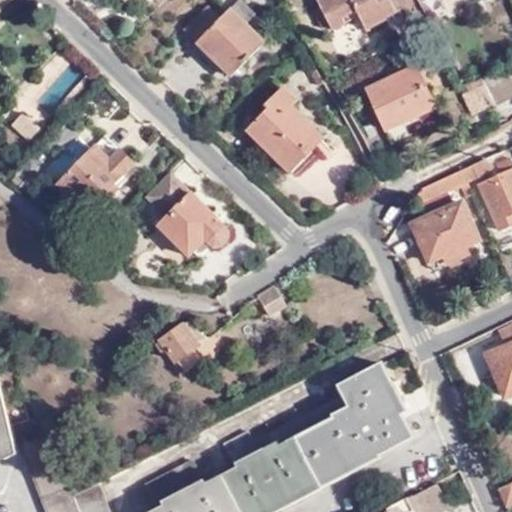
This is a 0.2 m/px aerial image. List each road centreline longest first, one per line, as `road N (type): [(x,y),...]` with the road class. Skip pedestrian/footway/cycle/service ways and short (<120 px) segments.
road 1 (residential): [(422,352),(366,206),(300,244),(44,0)]
road 2 (residential): [(493,511),(422,352)]
road 3 (unknown): [(463,445),(403,461),(309,511)]
